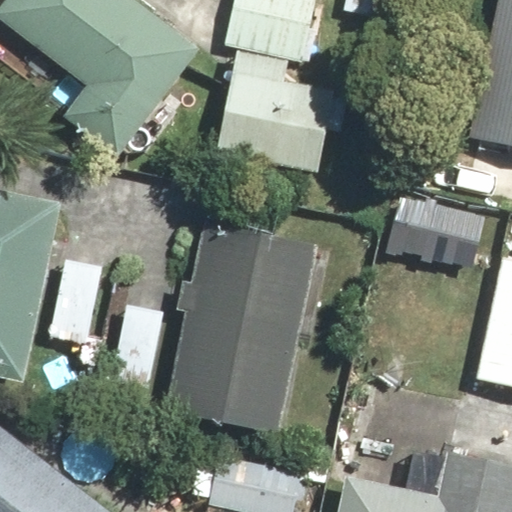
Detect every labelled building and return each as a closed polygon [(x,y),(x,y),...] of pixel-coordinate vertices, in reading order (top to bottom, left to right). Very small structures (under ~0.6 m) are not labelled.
[(185,43),(122,0),(0,0),(0,26),(80,82),(52,122),(104,158),(185,43)] [(225,0),(201,154),(315,173),(329,86),(303,82),(316,0),(225,0)] [(511,0),(479,0),(446,155),(511,169),(511,0)] [(53,197),(0,184),(0,377),(12,380),(53,197)] [(303,244),(182,223),(148,415),(269,436),(303,244)] [(511,259),(485,255),(464,378),(511,385),(511,259)] [(98,266),(59,257),(41,339),(80,348),(98,266)] [(139,391),(153,311),(105,303),(92,383),(139,391)] [(103,511),(0,427),(0,511),(103,511)] [(434,501),(329,483),(323,511),(502,511),(511,465),(442,453),(434,501)] [(187,468),(183,494),(201,497),(199,506),(237,511),(300,511),(307,476),(207,460),(205,471),(187,468)]
